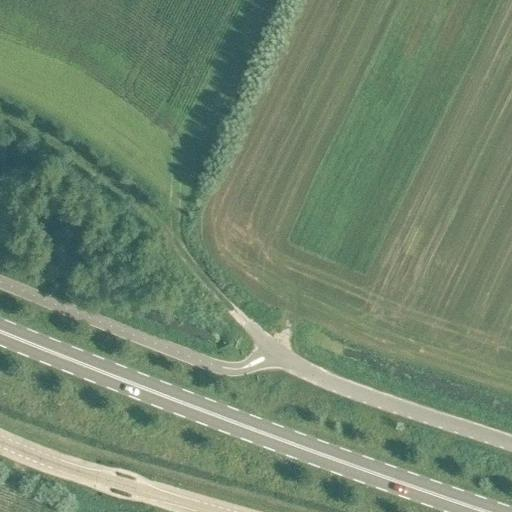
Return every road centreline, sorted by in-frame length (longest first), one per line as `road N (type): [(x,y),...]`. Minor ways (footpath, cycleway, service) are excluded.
road 1 (secondary): [(486,511),(0,329)]
road 2 (unclassified): [(511,441),(360,393),(272,351),(221,313)]
road 3 (track): [(0,129),(82,180),(221,313)]
road 4 (unclassified): [(209,511),(66,472),(0,442)]
